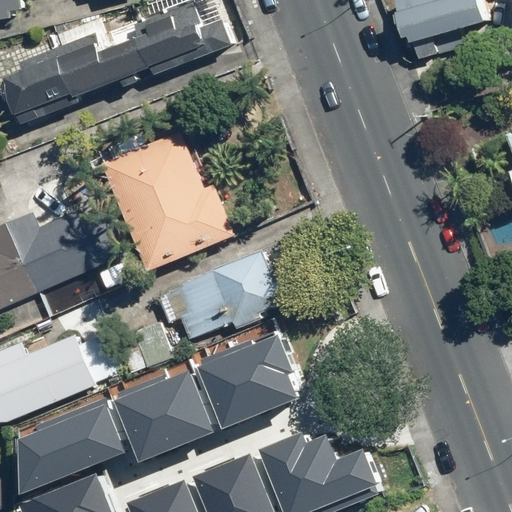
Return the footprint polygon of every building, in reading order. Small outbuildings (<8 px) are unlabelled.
[(0,0),(0,20),(20,18),(19,10),(31,8),(30,0),(0,0)] [(487,0),(405,0),(417,42),(493,21),(487,0)] [(105,46),(15,78),(26,111),(209,46),(212,55),(241,45),(232,18),(208,27),(199,3),(142,23),(147,38),(108,52),(105,46)] [(154,273),(245,237),(222,181),(210,186),(189,132),(110,162),(154,273)] [(0,310),(127,256),(106,207),(88,215),(85,209),(45,226),(38,212),(0,228),(0,310)] [(197,311),(184,316),(194,339),(302,298),(292,273),(279,278),(268,248),(218,267),(219,270),(186,283),(197,311)] [(141,336),(123,343),(135,373),(178,357),(164,321),(139,331),(141,336)] [(295,329),(215,360),(239,420),(312,392),(302,368),(309,365),(295,329)] [(107,335),(85,343),(100,381),(122,372),(107,335)] [(7,363),(0,365),(9,389),(0,392),(0,408),(3,415),(18,409),(21,418),(93,388),(72,337),(43,349),(38,338),(2,352),(7,363)] [(202,360),(130,390),(158,456),(230,426),(202,360)] [(32,425),(30,488),(144,445),(121,388),(32,425)] [(320,427),(275,444),(302,511),(326,511),(397,485),(380,441),(356,451),(347,427),(324,436),(320,427)] [(290,511),(264,447),(206,470),(223,511),(290,511)] [(39,510),(38,511),(128,511),(133,510),(115,465),(33,498),(39,510)] [(218,511),(202,472),(145,496),(151,511),(218,511)] [(0,509),(10,509),(10,476),(0,476),(0,509)]
